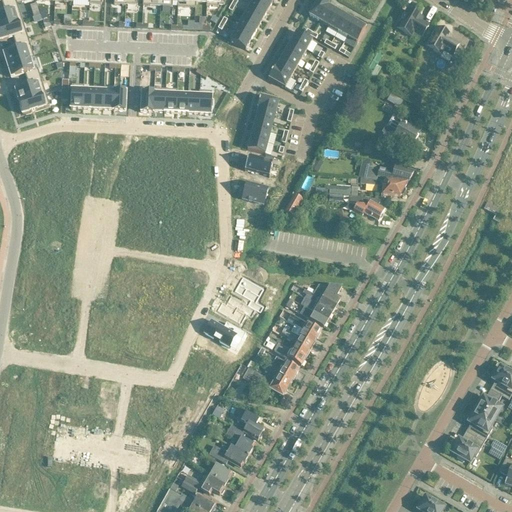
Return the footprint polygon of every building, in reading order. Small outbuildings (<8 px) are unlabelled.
[(160,0),(160,7),(172,8),(172,3),(177,3),(177,8),(178,8),(178,0),(160,0)] [(178,0),(178,8),(195,9),(195,0),(178,0)] [(195,0),(195,9),(196,9),(196,4),(206,5),(206,7),(207,7),(206,0),(195,0)] [(265,0),(253,0),(251,4),(267,13),(272,4),(265,0)] [(318,0),(309,17),(319,23),(328,7),(329,6),(318,0)] [(6,14),(0,16),(0,29),(22,22),(16,4),(4,8),(6,14)] [(251,4),(246,14),(262,23),(267,13),(251,4)] [(328,7),(319,23),(328,28),(337,12),(328,7)] [(407,11),(396,29),(411,38),(414,34),(422,38),(428,27),(420,22),(422,20),(421,19),(419,18),(418,17),(417,15),(413,13),(411,13),(407,11)] [(337,12),(328,28),(337,33),(346,18),(337,12)] [(246,14),(241,23),(256,32),(262,23),(246,14)] [(346,18),(337,33),(347,39),(356,23),(346,18)] [(22,22),(0,29),(0,42),(13,38),(15,45),(28,40),(22,22)] [(241,23),(235,32),(251,41),(256,32),(241,23)] [(356,23),(347,39),(357,44),(366,29),(356,23)] [(436,29),(426,47),(441,56),(443,52),(453,57),(459,46),(450,40),(451,38),(451,37),(449,36),(447,35),(446,33),(443,31),(440,31),(436,29)] [(235,32),(230,42),(245,51),(251,41),(235,32)] [(296,33),(291,43),(306,52),(312,42),(296,33)] [(17,51),(4,55),(7,67),(34,59),(28,40),(15,45),(17,51)] [(291,43),(286,52),(301,61),(306,52),(291,43)] [(223,46),(218,56),(238,67),(241,62),(243,58),(223,46)] [(286,52),(280,62),(296,70),(301,61),(286,52)] [(220,57),(215,66),(233,76),(235,72),(235,73),(238,67),(218,56),(220,57)] [(34,59),(7,67),(7,68),(8,68),(11,79),(25,75),(27,81),(40,77),(38,70),(33,71),(30,61),(34,59)] [(275,70),(275,71),(290,80),(296,70),(280,62),(275,70)] [(215,66),(208,77),(227,88),(231,80),(230,80),(233,76),(215,66)] [(369,69),(365,76),(376,81),(379,74),(369,69)] [(274,70),(268,80),(285,90),(285,89),(290,92),(295,83),(290,80),(275,71),(275,70),(274,70)] [(29,87),(15,92),(19,103),(18,103),(19,104),(46,95),(40,77),(27,81),(29,87)] [(71,91),(70,110),(82,111),(84,87),(72,86),(71,91)] [(84,87),(82,111),(83,111),(93,111),(93,92),(84,92),(84,87)] [(400,87),(398,93),(404,96),(406,90),(400,87)] [(104,93),(103,112),(112,112),(113,112),(114,88),(113,93),(104,93)] [(114,88),(113,112),(125,113),(126,89),(114,88)] [(142,89),(141,114),(153,114),(154,90),(142,89)] [(154,90),(153,114),(164,114),(164,115),(165,91),(155,90),(154,90)] [(165,91),(164,115),(176,115),(177,91),(165,91)] [(177,91),(176,115),(187,116),(188,94),(177,94),(177,92),(177,91)] [(93,92),(93,111),(103,112),(104,93),(93,92)] [(188,94),(187,116),(188,116),(188,115),(198,116),(200,92),(199,92),(199,97),(188,97),(189,94),(188,94)] [(200,92),(198,116),(210,117),(211,109),(213,109),(213,102),(211,101),(212,93),(200,92)] [(46,95),(19,104),(22,116),(30,113),(30,114),(37,112),(36,111),(50,107),(46,95)] [(260,98),(257,109),(258,109),(276,114),(279,103),(260,98)] [(258,109),(256,119),(273,124),(276,114),(258,109)] [(256,119),(253,130),(270,134),(273,124),(256,119)] [(384,135),(380,141),(389,146),(393,140),(396,143),(397,141),(410,148),(418,135),(406,128),(404,127),(401,125),(397,132),(388,127),(387,129),(385,128),(382,134),(384,135)] [(253,130),(250,140),(268,145),(270,134),(253,130)] [(250,140),(247,151),(265,156),(268,145),(250,140)] [(51,156),(37,160),(40,172),(67,164),(61,146),(48,149),(51,156)] [(91,160),(90,173),(109,174),(110,148),(98,147),(97,161),(91,160)] [(110,148),(109,174),(128,175),(129,162),(122,162),(123,148),(110,148)] [(133,162),(133,175),(152,176),(153,150),(141,149),(140,163),(133,162)] [(153,150),(152,176),(164,177),(163,180),(171,180),(171,164),(165,164),(166,150),(153,150)] [(176,164),(175,177),(194,178),(194,179),(196,151),(195,151),(195,152),(183,151),(183,165),(176,164)] [(196,151),(194,179),(207,179),(208,152),(196,151)] [(248,158),(245,171),(269,178),(273,165),(248,158)] [(363,161),(359,179),(376,181),(377,177),(392,181),(393,179),(407,183),(408,183),(414,174),(394,168),(393,174),(379,171),(379,172),(371,170),(372,163),(363,161)] [(67,164),(40,172),(41,173),(45,184),(68,177),(64,165),(67,165),(67,164)] [(357,179),(356,185),(381,187),(380,196),(400,198),(400,196),(403,196),(405,192),(404,191),(408,183),(407,183),(376,181),(359,179),(357,179)] [(246,184),(242,200),(248,202),(249,202),(252,203),(253,203),(264,206),(268,190),(246,184)] [(325,187),(324,191),(330,192),(329,196),(350,197),(351,189),(325,187)] [(57,189),(56,196),(61,197),(69,198),(70,191),(57,189)] [(39,202),(38,206),(61,210),(61,209),(59,209),(61,197),(56,196),(40,193),(38,202),(39,202)] [(294,195),(284,212),(292,217),(302,200),(294,195)] [(349,213),(352,214),(361,219),(364,214),(378,222),(379,221),(381,221),(383,218),(382,217),(382,216),(385,211),(378,207),(381,202),(371,199),(350,198),(350,206),(353,206),(352,213),(349,213)] [(38,206),(37,216),(59,220),(61,210),(38,206)] [(186,218),(177,218),(178,238),(189,238),(189,232),(196,232),(195,209),(185,210),(186,218)] [(214,209),(195,209),(196,232),(203,231),(203,237),(215,236),(214,209)] [(149,219),(141,220),(142,240),(153,239),(153,234),(160,233),(159,211),(149,211),(149,219)] [(168,211),(159,211),(160,233),(166,233),(167,239),(178,238),(177,218),(169,219),(168,211)] [(132,212),(122,213),(123,235),(130,235),(131,240),(142,240),(141,220),(133,220),(132,212)] [(35,220),(34,226),(58,230),(59,220),(37,216),(36,220),(35,220)] [(34,232),(33,236),(56,240),(58,230),(34,226),(33,232),(34,232)] [(33,236),(32,247),(54,251),(56,240),(33,236)] [(30,254),(29,261),(52,264),(54,254),(31,250),(31,254),(30,254)] [(29,261),(28,267),(29,267),(28,271),(51,274),(52,264),(29,261)] [(112,270),(109,292),(119,294),(120,286),(129,287),(132,268),(120,266),(119,271),(112,270)] [(132,268),(129,287),(138,289),(136,297),(146,298),(150,276),(143,275),(144,270),(132,268)] [(26,280),(26,281),(50,285),(50,284),(49,284),(51,274),(28,271),(27,280),(26,280)] [(150,276),(146,298),(156,300),(157,292),(166,293),(169,274),(157,272),(156,277),(150,276)] [(169,274),(166,293),(175,295),(173,303),(183,304),(187,282),(180,281),(181,275),(169,274)] [(243,278),(235,292),(251,301),(248,307),(255,311),(260,314),(263,308),(256,303),(263,290),(243,278)] [(26,281),(24,292),(48,296),(50,285),(26,281)] [(316,292),(314,296),(336,308),(340,301),(336,299),(342,289),(318,286),(316,292)] [(306,291),(304,295),(311,299),(319,304),(317,307),(331,316),(336,308),(314,296),(306,291)] [(27,296),(25,308),(48,312),(50,300),(27,296)] [(222,303),(217,312),(241,326),(246,316),(251,319),(255,311),(248,307),(231,297),(228,302),(226,306),(224,305),(222,303)] [(290,301),(286,308),(290,310),(294,303),(290,301)] [(306,301),(302,308),(304,308),(327,322),(331,316),(317,307),(306,301)] [(273,321),(280,310),(274,306),(267,318),(273,321)] [(25,308),(23,319),(46,323),(48,312),(25,308)] [(304,308),(300,315),(309,321),(324,329),(327,322),(304,308)] [(161,311),(160,318),(173,320),(174,313),(161,311)] [(291,316),(287,323),(302,332),(317,341),(321,333),(299,320),(291,316)] [(20,330),(20,331),(45,335),(45,334),(46,323),(23,319),(21,330),(20,330)] [(212,323),(205,335),(229,349),(235,337),(242,341),(246,335),(227,324),(224,330),(212,323)] [(88,326),(86,339),(92,340),(90,353),(102,355),(106,332),(95,330),(95,327),(88,326)] [(284,330),(282,334),(288,338),(286,341),(294,345),(309,354),(313,347),(291,334),(284,330)] [(20,331),(18,342),(43,346),(45,335),(20,331)] [(293,331),(291,334),(313,347),(317,341),(302,332),(300,335),(293,331)] [(106,332),(102,355),(113,357),(117,333),(106,332)] [(117,333),(113,357),(125,359),(127,346),(134,347),(135,334),(128,333),(128,335),(117,333)] [(138,335),(136,347),(143,348),(141,362),(153,364),(157,338),(138,335)] [(157,338),(153,364),(165,365),(169,339),(157,338)] [(270,340),(268,343),(275,347),(275,346),(277,347),(274,352),(286,359),(301,368),(305,361),(279,346),(270,340)] [(279,341),(277,344),(279,346),(305,361),(309,354),(294,345),(292,349),(285,345),(279,341)] [(276,359),(273,365),(295,378),(299,372),(276,359)] [(271,364),(266,371),(267,372),(277,377),(291,385),(295,378),(273,365),(271,364)] [(494,386),(491,391),(502,398),(501,398),(509,402),(511,396),(511,373),(508,371),(507,372),(500,368),(497,373),(496,372),(491,380),(493,380),(492,381),(497,384),(495,386),(494,386)] [(248,370),(243,380),(248,383),(251,378),(270,389),(267,394),(272,397),(274,394),(283,399),(287,392),(264,379),(264,380),(248,370)] [(267,372),(264,377),(265,378),(264,379),(287,392),(291,385),(277,377),(267,372)] [(13,374),(11,386),(39,391),(41,378),(13,374)] [(64,389),(61,402),(79,405),(83,381),(82,381),(82,382),(71,380),(70,390),(64,389)] [(83,381),(79,405),(90,406),(93,383),(83,381)] [(93,383),(90,406),(100,408),(104,385),(94,384),(94,383),(93,383)] [(104,385),(100,408),(111,410),(110,413),(117,414),(120,398),(113,397),(115,387),(104,385)] [(12,387),(10,399),(23,401),(22,407),(35,409),(38,391),(39,391),(11,386),(11,387),(12,387)] [(57,388),(55,401),(61,402),(64,389),(57,388)] [(478,406),(475,411),(494,422),(502,409),(497,406),(501,398),(502,398),(491,391),(487,397),(489,398),(487,401),(483,398),(482,399),(481,398),(477,405),(478,406)] [(129,405),(127,418),(147,421),(147,422),(152,394),(151,394),(151,395),(139,393),(137,406),(129,405)] [(152,394),(147,422),(166,424),(173,412),(161,411),(164,396),(152,394)] [(469,428),(466,434),(484,445),(489,437),(492,431),(492,430),(490,429),(494,422),(475,411),(473,416),(471,415),(467,422),(468,423),(468,424),(472,426),(471,429),(469,428)] [(7,417),(5,429),(31,433),(34,414),(21,412),(20,419),(7,417)] [(246,413),(241,423),(247,427),(246,428),(243,434),(245,436),(258,443),(258,441),(260,441),(262,438),(261,436),(265,431),(256,426),(259,420),(246,413)] [(231,427),(226,436),(235,441),(231,448),(249,458),(253,451),(251,450),(253,446),(243,440),(245,436),(243,434),(231,427)] [(5,429),(3,441),(16,444),(15,450),(28,452),(31,433),(5,429)] [(456,445),(451,454),(457,458),(457,459),(464,463),(464,462),(470,465),(474,457),(476,458),(484,445),(466,434),(462,440),(464,441),(462,443),(458,441),(458,442),(456,441),(454,444),(456,445)] [(214,447),(209,457),(215,460),(226,466),(228,462),(240,468),(243,465),(244,466),(249,458),(231,448),(227,455),(220,451),(214,447)] [(204,454),(201,459),(213,465),(215,460),(209,457),(204,454)] [(506,460),(499,474),(507,478),(504,486),(511,488),(511,462),(511,463),(506,460)] [(216,466),(210,477),(226,486),(229,481),(230,482),(232,477),(231,477),(232,476),(216,466)] [(204,487),(201,492),(210,497),(212,492),(220,496),(221,495),(222,496),(224,491),(223,491),(226,486),(210,477),(207,475),(204,480),(207,482),(204,487)] [(188,477),(184,483),(198,491),(201,486),(201,485),(188,477)] [(0,479),(0,500),(7,502),(10,482),(0,479)] [(10,482),(7,502),(7,501),(18,503),(21,484),(10,483),(11,482),(10,482)] [(184,483),(182,488),(195,496),(198,491),(184,483)] [(21,484),(18,503),(28,504),(31,486),(21,484)] [(31,486),(28,504),(39,506),(42,488),(31,486)] [(42,488),(39,506),(50,508),(53,490),(42,488)] [(53,490),(50,508),(62,510),(65,492),(53,490)] [(170,491),(157,511),(176,511),(179,507),(188,511),(189,511),(192,507),(194,504),(188,500),(170,491)] [(71,493),(68,511),(71,511),(79,511),(82,495),(71,493)] [(82,495),(79,511),(90,511),(93,497),(82,495)] [(194,504),(192,507),(201,511),(211,511),(212,511),(213,511),(216,508),(214,507),(215,506),(198,496),(194,504)] [(93,497),(90,511),(101,511),(103,498),(93,497)] [(103,498),(101,511),(111,511),(114,500),(103,498)] [(442,511),(444,509),(439,506),(440,505),(433,500),(432,502),(425,498),(422,503),(420,502),(416,509),(418,510),(417,511),(418,511),(442,511)] [(114,500),(111,511),(122,511),(125,502),(114,500)] [(125,502),(122,511),(134,511),(136,504),(125,502)]
